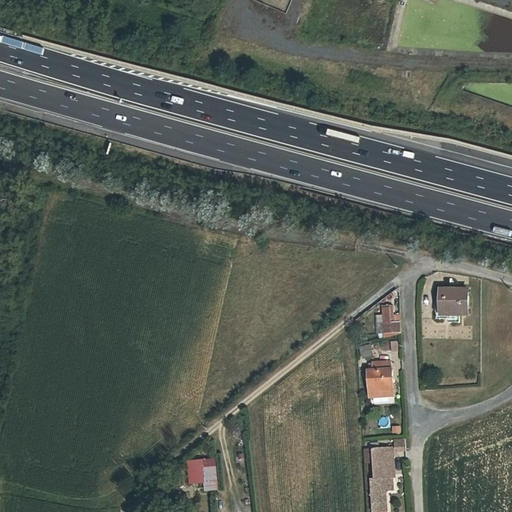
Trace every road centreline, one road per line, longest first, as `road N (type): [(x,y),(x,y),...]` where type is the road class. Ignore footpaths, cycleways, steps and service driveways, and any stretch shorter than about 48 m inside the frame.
road 1 (motorway): [(511,191),(0,50)]
road 2 (motorway): [(0,83),(511,223)]
road 3 (track): [(426,261),(272,238),(0,164)]
road 4 (residential): [(186,451),(409,273)]
road 5 (track): [(0,491),(106,506),(186,451)]
road 6 (residential): [(409,273),(415,421)]
